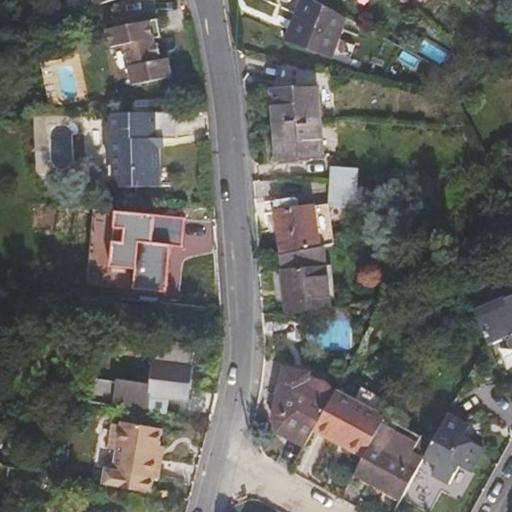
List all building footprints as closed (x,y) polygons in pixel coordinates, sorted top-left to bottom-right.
[(300,0),(286,38),(331,55),(347,15),(320,0),(300,0)] [(151,19),(154,36),(162,35),(159,18),(151,19)] [(109,28),(112,46),(126,45),(133,84),(171,77),(168,59),(158,59),(158,54),(162,53),(160,41),(155,42),(154,36),(151,19),(109,28)] [(368,33),(361,47),(372,52),(378,38),(368,33)] [(270,95),(273,123),(317,120),(314,91),(270,95)] [(114,128),(114,174),(118,175),(126,188),(164,187),(164,147),(164,140),(170,140),(177,140),(177,112),(120,114),(120,127),(114,128)] [(273,123),(276,159),(320,155),(317,120),(273,123)] [(331,171),(331,186),(358,187),(358,173),(331,171)] [(331,186),(330,206),(356,207),(358,187),(331,186)] [(273,211),(279,252),(281,252),(318,245),(311,206),(297,208),(295,197),(276,200),(278,210),(273,211)] [(134,267),(133,290),(166,292),(170,245),(181,246),(183,217),(112,212),(111,227),(119,228),(118,243),(110,242),(108,265),(134,267)] [(281,252),(293,310),(337,301),(327,243),(318,245),(281,252)] [(511,297),(476,313),(488,340),(492,349),(511,341),(511,297)] [(148,360),(142,410),(165,413),(167,397),(186,399),(193,342),(151,337),(148,360)] [(110,405),(142,410),(148,360),(115,356),(110,405)] [(284,370),(272,415),(283,435),(304,446),(314,429),(331,398),(306,383),(307,375),(284,370)] [(306,383),(331,398),(335,390),(307,375),(306,383)] [(331,398),(314,429),(361,457),(381,422),(384,417),(335,390),(331,398)] [(424,455),(423,458),(435,465),(430,474),(447,484),(456,469),(469,476),(482,452),(465,441),(471,430),(446,415),(424,455)] [(117,449),(113,470),(152,476),(156,477),(160,454),(155,453),(156,443),(159,426),(121,421),(121,425),(117,449)] [(354,471),(401,497),(423,458),(424,455),(413,450),(417,443),(381,422),(361,457),(354,471)] [(117,449),(121,425),(114,423),(109,448),(117,449)] [(103,484),(149,491),(152,476),(113,470),(106,469),(103,484)]
